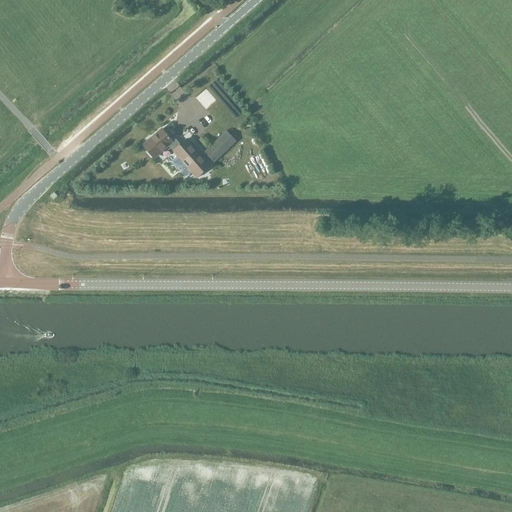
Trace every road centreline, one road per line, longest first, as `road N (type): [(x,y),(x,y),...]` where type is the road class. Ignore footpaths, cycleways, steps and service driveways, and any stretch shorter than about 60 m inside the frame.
road 1 (secondary): [(511,289),(6,285)]
road 2 (tertiary): [(6,285),(6,245),(21,205),(256,0)]
